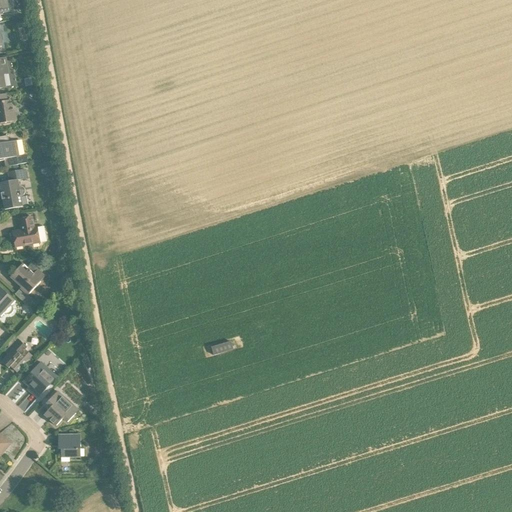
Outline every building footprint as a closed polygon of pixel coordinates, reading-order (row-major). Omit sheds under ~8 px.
[(0,0),(0,15),(2,15),(2,13),(9,12),(6,0),(0,0)] [(7,101),(5,94),(0,95),(0,123),(12,122),(10,114),(12,113),(9,101),(7,101)] [(0,161),(4,161),(5,168),(13,166),(16,166),(18,166),(17,157),(19,156),(17,141),(9,142),(8,136),(0,137),(0,161)] [(0,183),(5,210),(22,207),(21,197),(22,197),(23,196),(23,195),(24,195),(25,194),(25,193),(25,192),(25,191),(25,190),(24,189),(24,188),(23,187),(22,187),(21,186),(20,186),(19,186),(18,181),(27,179),(25,170),(8,173),(10,182),(0,183)] [(16,247),(40,243),(37,228),(34,228),(32,217),(19,220),(21,231),(13,232),(16,247)] [(32,310),(38,304),(28,295),(37,286),(36,285),(45,276),(38,270),(38,268),(37,266),(35,265),(33,264),(32,264),(28,268),(23,264),(17,271),(17,272),(11,278),(21,288),(15,295),(32,310)] [(0,316),(0,317),(4,314),(5,315),(7,315),(8,315),(10,315),(11,314),(12,313),(13,311),(13,310),(13,308),(13,307),(12,306),(15,302),(0,287),(0,316)] [(11,367),(17,373),(32,356),(26,350),(26,347),(21,342),(18,345),(13,341),(9,345),(11,347),(9,350),(9,354),(2,362),(9,369),(11,367)] [(213,356),(233,350),(231,342),(211,347),(213,356)] [(23,382),(27,385),(39,397),(55,380),(45,370),(47,368),(41,363),(23,382)] [(57,426),(63,419),(68,423),(76,414),(61,400),(63,397),(58,392),(47,403),(51,408),(44,415),(57,426)] [(0,456),(11,444),(0,434),(0,456)] [(81,435),(75,435),(69,436),(58,436),(59,449),(59,450),(61,450),(61,458),(81,458),(81,435)]
